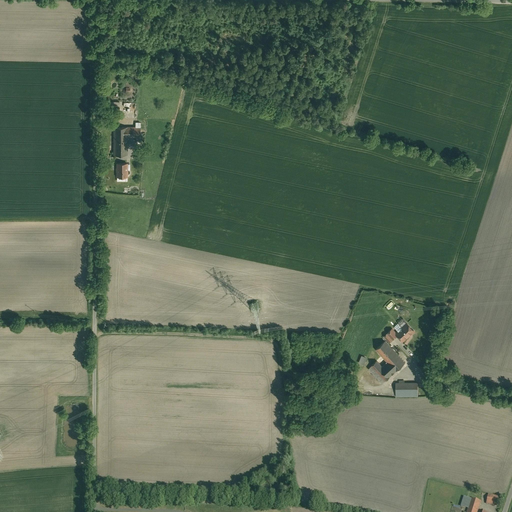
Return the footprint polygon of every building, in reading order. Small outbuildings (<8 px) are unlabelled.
[(135,126),(127,127),(127,136),(136,136),(140,136),(140,126),(135,126)] [(127,127),(114,127),(114,137),(120,137),(127,137),(127,136),(127,127)] [(127,137),(120,137),(114,137),(114,154),(127,154),(127,137)] [(127,163),(117,163),(117,176),(127,176),(127,174),(128,173),(128,171),(127,170),(127,163)] [(396,333),(397,334),(403,340),(408,336),(409,336),(411,334),(411,333),(414,330),(407,323),(396,333)] [(396,333),(392,328),(387,333),(393,339),(397,334),(396,333)] [(385,340),(376,349),(387,361),(391,358),(390,357),(396,351),(385,340)] [(396,351),(390,357),(391,358),(387,361),(382,366),(377,360),(368,368),(382,383),(405,362),(396,351)] [(366,364),(368,357),(363,355),(360,362),(366,364)] [(418,382),(396,383),(396,396),(418,396),(418,382)] [(499,497),(488,495),(486,504),(497,506),(499,497)] [(480,511),(478,511),(481,502),(471,499),(471,500),(467,511),(480,511)]
